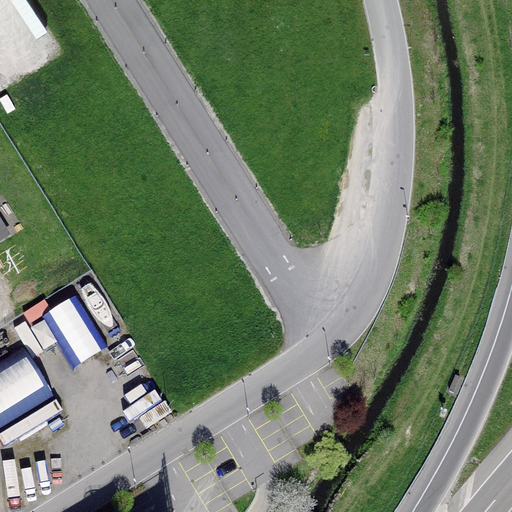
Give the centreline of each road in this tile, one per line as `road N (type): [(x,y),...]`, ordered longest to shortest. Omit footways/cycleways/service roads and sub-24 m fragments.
road 1 (residential): [(382,0),(398,87),(398,160),(385,251),(362,303),(294,366),(60,511)]
road 2 (track): [(482,0),(500,147),(488,256),(449,368),(361,511)]
road 3 (motorway): [(511,320),(483,399),(424,511)]
